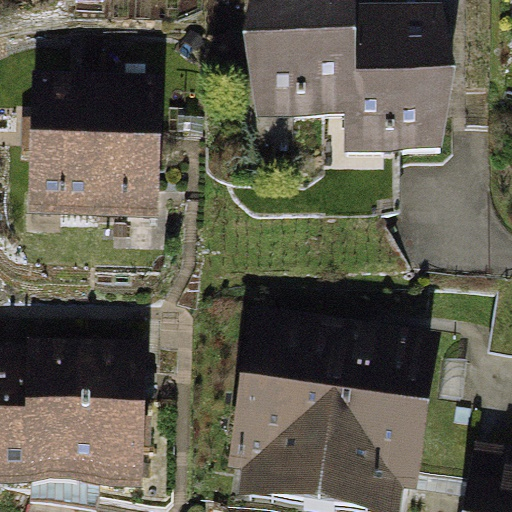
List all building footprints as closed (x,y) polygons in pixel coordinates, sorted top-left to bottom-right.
[(355,0),(251,0),(243,49),(257,125),(344,125),(344,160),(442,160),(457,87),(442,10),(356,10),(355,0)] [(164,86),(34,81),(29,226),(159,231),(164,86)] [(443,348),(254,318),(228,480),(241,483),(237,511),(245,511),(403,511),(404,508),(418,510),(443,348)] [(0,496),(142,501),(147,352),(29,348),(28,355),(0,354),(0,496)] [(511,511),(511,453),(477,448),(467,511),(511,511)]
